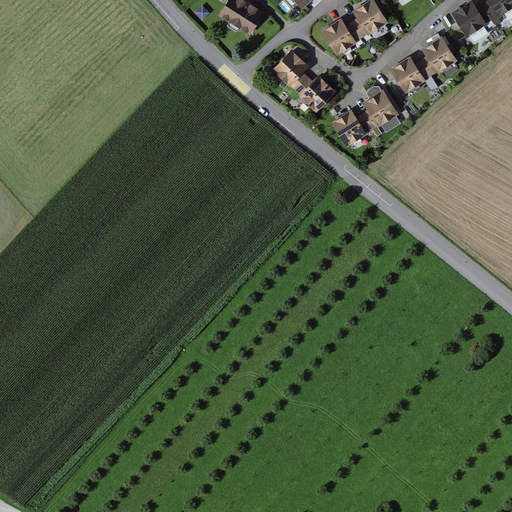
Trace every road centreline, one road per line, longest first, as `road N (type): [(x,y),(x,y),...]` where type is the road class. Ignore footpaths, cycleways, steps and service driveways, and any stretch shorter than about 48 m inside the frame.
road 1 (residential): [(233,80),(511,306)]
road 2 (residential): [(448,0),(391,53),(353,71),(298,33)]
